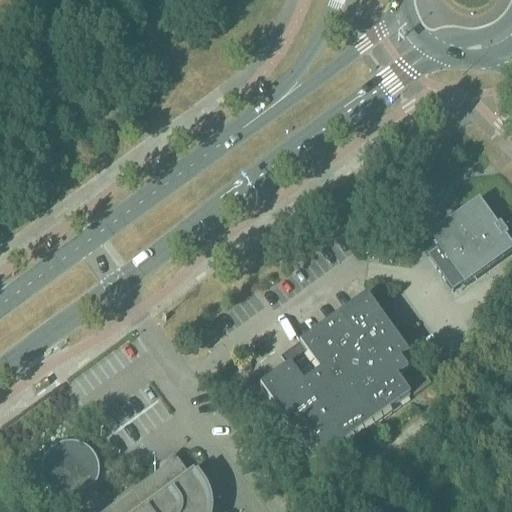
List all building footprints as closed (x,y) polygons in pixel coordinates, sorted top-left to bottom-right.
[(479,204),(428,240),(446,264),(436,271),(452,293),(462,286),(464,289),(511,254),(511,250),(505,241),(507,239),(500,228),(497,230),(479,204)] [(300,348),(320,376),(326,385),(314,394),(307,385),(303,388),(290,369),(260,391),(315,467),(326,459),(370,427),(409,399),(397,381),(407,374),(400,363),(408,358),(366,300),(300,348)] [(246,362),(239,367),(240,368),(243,373),(250,368),(246,363),(246,362)] [(412,379),(404,384),(414,398),(417,395),(431,385),(421,372),(412,379)] [(55,498),(56,499),(60,501),(63,502),(68,503),(71,503),(73,502),(77,502),(81,500),(85,499),(82,495),(97,485),(98,482),(98,480),(99,478),(99,475),(99,472),(99,470),(98,467),(98,465),(96,461),(94,458),(92,455),(90,453),(87,451),(85,449),(82,447),(80,447),(78,446),(74,445),(71,445),(68,445),(64,446),(60,447),(58,448),(55,449),(52,451),(50,454),(48,456),(47,457),(45,459),(44,462),(43,465),(42,468),(42,470),(41,472),(41,475),(43,483),(44,485),(44,486),(46,489),(48,492),(50,495),(53,497),(55,498)] [(176,461),(174,459),(172,459),(171,459),(169,460),(168,461),(168,462),(168,463),(167,463),(167,465),(168,466),(169,467),(107,511),(210,511),(211,511),(211,510),(210,507),(210,503),(209,500),(208,498),(207,495),(202,487),(193,474),(189,478),(176,461)]
